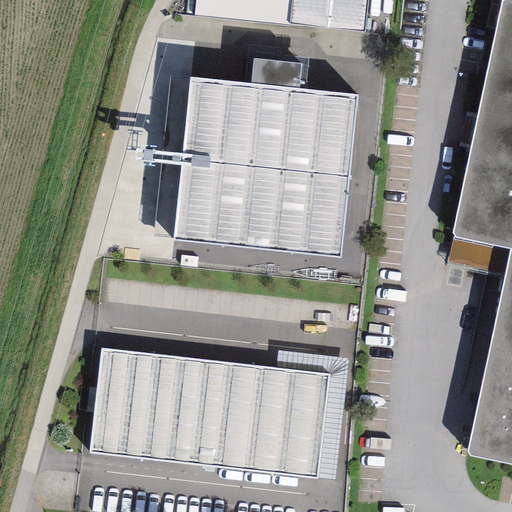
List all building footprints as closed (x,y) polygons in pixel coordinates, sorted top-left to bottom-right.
[(291,0),(196,0),(195,15),(289,26),(291,0)] [(369,0),(291,0),(289,26),(366,34),(369,0)] [(455,237),(510,248),(511,248),(511,0),(503,0),(502,1),(452,233),(455,237)] [(253,60),(251,83),(298,88),(300,65),(253,60)] [(190,77),(172,240),(339,258),(357,95),(298,88),(251,83),(190,77)] [(447,262),(504,277),(510,248),(455,237),(453,237),(447,262)] [(467,451),(469,456),(511,465),(511,248),(510,248),(504,277),(467,451)] [(89,453),(316,479),(328,375),(276,369),(101,349),(89,453)] [(328,375),(316,479),(333,481),(347,360),(278,353),(276,369),(328,375)]
